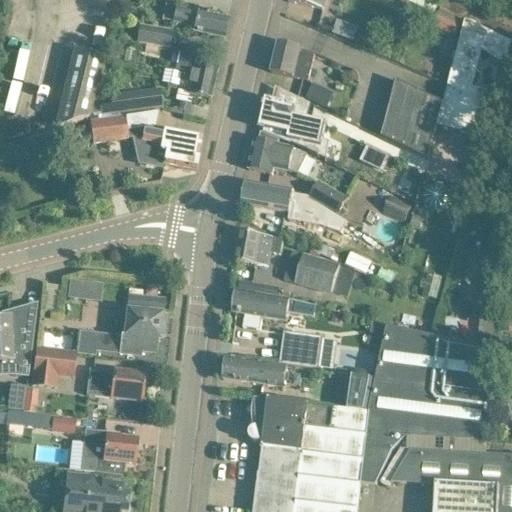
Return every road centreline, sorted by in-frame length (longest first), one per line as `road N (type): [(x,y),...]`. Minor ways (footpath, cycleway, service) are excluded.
road 1 (residential): [(175,511),(208,234)]
road 2 (tertiary): [(208,234),(259,0)]
road 3 (tertiary): [(0,265),(153,226),(208,234)]
